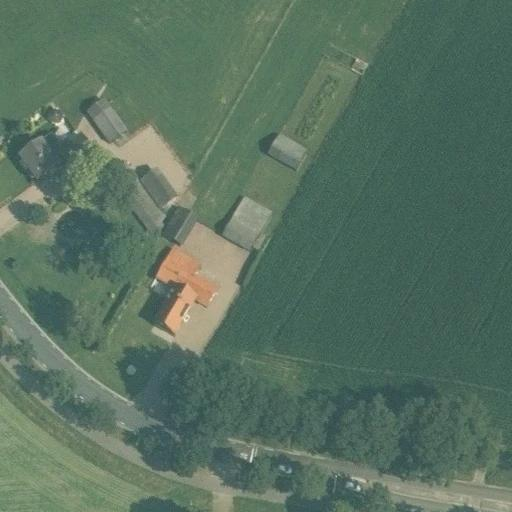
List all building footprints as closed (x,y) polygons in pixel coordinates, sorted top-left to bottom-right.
[(103,102),(85,115),(108,146),(126,133),(103,102)] [(48,114),(47,120),(50,124),(55,125),(60,122),(61,116),(58,112),(52,111),(48,114)] [(49,138),(20,159),(37,183),(57,168),(56,167),(64,162),(71,173),(94,156),(80,136),(58,152),(49,138)] [(270,152),(267,158),(295,173),(298,168),(307,154),(278,138),(270,152)] [(124,162),(106,176),(142,225),(154,243),(162,228),(159,224),(165,219),(124,162)] [(239,207),(222,236),(250,252),(273,211),(263,206),(246,196),(239,207)] [(176,211),(171,220),(191,231),(196,221),(188,217),(176,211)] [(139,233),(129,249),(141,256),(151,240),(139,233)] [(174,291),(153,326),(174,338),(194,303),(206,310),(216,291),(194,278),(200,267),(172,251),(156,280),(174,291)]
